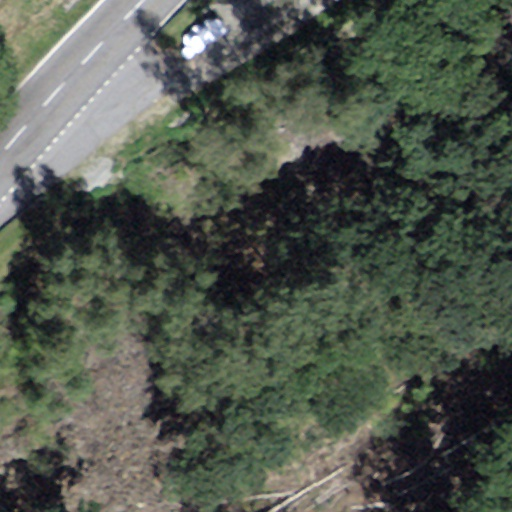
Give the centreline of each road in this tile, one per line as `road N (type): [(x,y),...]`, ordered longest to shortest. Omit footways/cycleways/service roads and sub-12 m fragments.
road 1 (track): [(85,59),(172,72),(249,42),(320,0)]
road 2 (tertiary): [(0,153),(142,0)]
